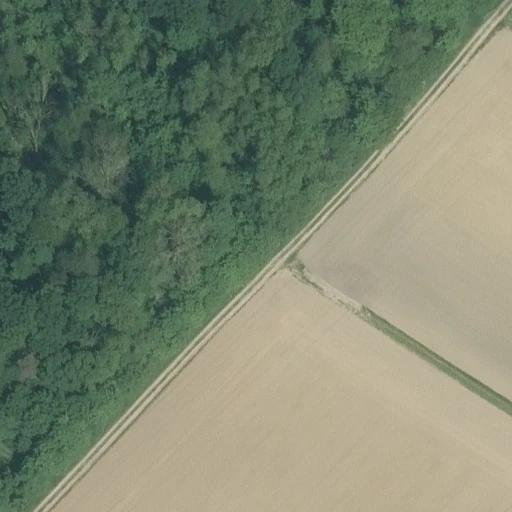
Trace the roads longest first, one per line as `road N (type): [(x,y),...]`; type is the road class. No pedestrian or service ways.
road 1 (track): [(511,0),(47,511)]
road 2 (track): [(280,261),(511,409)]
